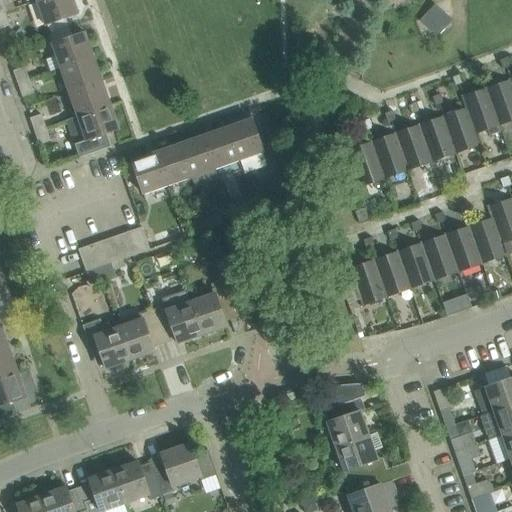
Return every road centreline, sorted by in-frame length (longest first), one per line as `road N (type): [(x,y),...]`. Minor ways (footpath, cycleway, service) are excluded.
road 1 (residential): [(108,432),(0,126)]
road 2 (residential): [(434,511),(381,362),(511,316)]
